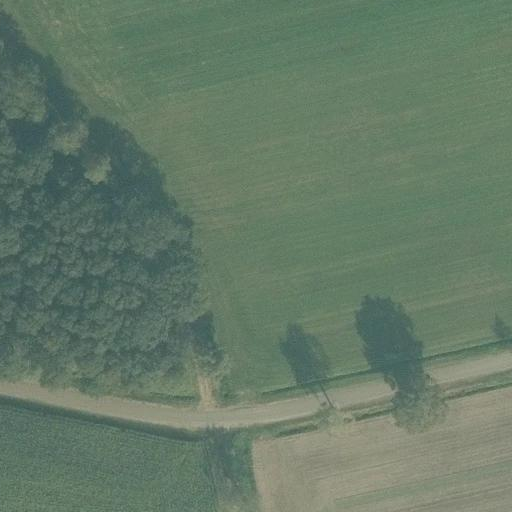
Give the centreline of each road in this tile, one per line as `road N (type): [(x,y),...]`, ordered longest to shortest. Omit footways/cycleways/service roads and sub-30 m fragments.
road 1 (unclassified): [(0,387),(170,422),(281,413),(511,362)]
road 2 (track): [(240,511),(219,418),(146,229),(0,73)]
